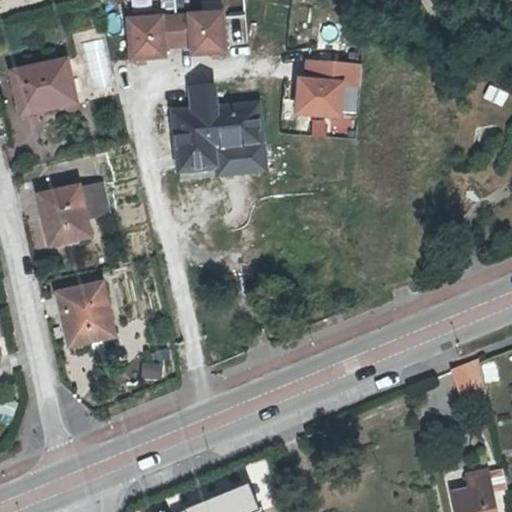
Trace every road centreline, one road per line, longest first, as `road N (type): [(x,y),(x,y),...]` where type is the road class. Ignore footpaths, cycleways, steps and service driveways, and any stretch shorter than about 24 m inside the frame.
road 1 (primary): [(511,300),(103,467)]
road 2 (residential): [(0,203),(66,483)]
